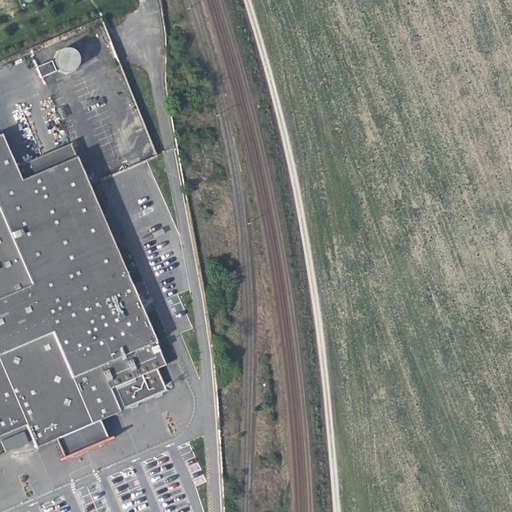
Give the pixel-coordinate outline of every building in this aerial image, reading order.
[(77,68),(78,64),(78,59),(77,55),(74,52),(70,51),(66,50),(62,52),(59,55),(57,59),(57,63),(58,67),(61,70),(65,72),(69,72),(73,71),(77,68)] [(38,68),(42,78),(57,72),(52,62),(38,68)] [(0,353),(27,342),(29,346),(65,331),(63,327),(70,324),(120,302),(122,308),(128,306),(135,304),(139,302),(71,144),(16,168),(2,135),(0,136),(0,353)] [(116,385),(158,367),(165,364),(139,302),(135,304),(128,306),(122,308),(120,302),(70,324),(80,346),(53,358),(69,364),(74,376),(86,370),(114,381),(116,385)] [(30,349),(53,358),(80,346),(70,324),(63,327),(65,331),(29,346),(30,349)] [(0,380),(15,374),(50,388),(68,429),(67,432),(59,435),(65,449),(106,431),(101,417),(94,420),(90,419),(73,379),(74,376),(69,364),(53,358),(30,349),(29,346),(27,342),(0,353),(0,380)] [(167,389),(158,367),(116,385),(111,387),(120,409),(167,389)] [(111,387),(116,385),(114,381),(86,370),(74,376),(73,379),(90,419),(94,420),(101,417),(120,409),(111,387)] [(0,435),(29,422),(39,444),(59,435),(67,432),(68,429),(50,388),(15,374),(0,380),(0,435)] [(3,437),(8,449),(31,439),(26,427),(3,437)]
